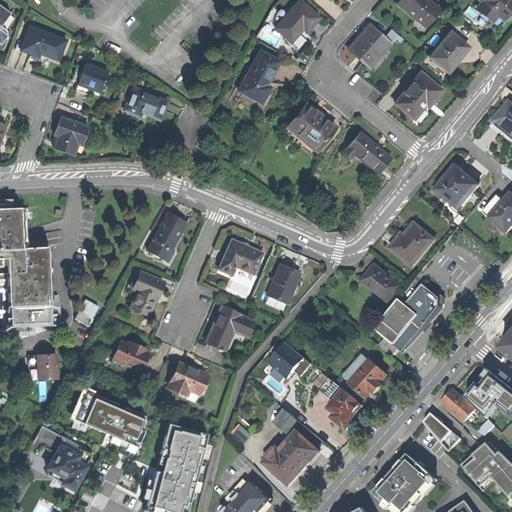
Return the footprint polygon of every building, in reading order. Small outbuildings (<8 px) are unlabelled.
[(399,0),(396,5),(424,27),(438,10),(425,0),(399,0)] [(511,10),(511,2),(508,0),(479,0),(478,2),(481,5),(475,11),(491,25),(497,17),(503,22),(509,15),(511,10)] [(273,31),(290,45),(301,32),(305,35),(311,28),(318,20),(299,3),(273,31)] [(0,46),(2,48),(8,39),(6,33),(2,35),(0,30),(10,16),(0,7),(0,46)] [(371,64),(392,41),(371,23),(360,35),(350,46),(371,64)] [(32,57),(33,53),(40,56),(59,63),(66,42),(29,29),(21,53),(25,54),(32,57)] [(429,59),(447,73),(457,61),(467,48),(449,34),(429,59)] [(237,92),(262,105),(270,89),(266,86),(273,75),(279,63),(259,52),(237,92)] [(108,75),(85,67),(77,88),(75,93),(87,98),(90,92),(100,96),(108,75)] [(394,104),(414,119),(422,110),(421,109),(427,102),(430,104),(436,98),(442,91),(419,73),(394,104)] [(167,104),(133,91),(123,113),(139,119),(141,115),(153,119),(159,122),(167,104)] [(511,107),(509,104),(500,114),(493,122),(501,128),(500,130),(511,139),(511,107)] [(318,115),(305,105),(285,129),(286,130),(282,135),(309,157),(313,152),(314,153),(334,128),(318,115)] [(84,140),(88,128),(61,118),(57,127),(54,135),(58,137),(53,149),(74,156),(81,138),(84,140)] [(359,133),(342,154),(349,160),(353,155),(378,175),(384,168),(391,159),(359,133)] [(458,211),(478,187),(455,168),(444,181),(435,191),(458,211)] [(511,194),(507,201),(499,195),(483,214),(507,234),(511,229),(511,194)] [(20,326),(19,306),(27,305),(28,314),(43,313),(43,305),(49,305),(48,248),(46,248),(46,245),(25,246),(25,250),(22,250),(21,231),(20,210),(4,210),(4,207),(0,207),(0,329),(10,329),(11,328),(19,327),(20,326)] [(166,263),(187,224),(177,219),(168,214),(147,252),(166,263)] [(434,241),(414,225),(405,236),(400,243),(397,241),(389,250),(411,268),(434,241)] [(253,275),(263,253),(245,246),(231,239),(217,271),(232,277),(236,268),(253,275)] [(381,295),(388,302),(400,288),(374,266),(367,275),(361,282),(379,297),(381,295)] [(286,305),(299,275),(289,271),(279,267),(266,296),(286,305)] [(163,282),(140,272),(132,289),(137,291),(130,307),(148,315),(154,300),(157,301),(159,297),(161,292),(159,292),(163,282)] [(392,358),(398,350),(402,353),(413,339),(441,305),(441,297),(424,285),(407,304),(400,299),(374,330),(384,338),(378,347),(392,358)] [(212,325),(205,343),(211,346),(212,348),(222,352),(222,351),(225,352),(234,332),(248,338),(256,322),(241,316),(241,315),(221,306),(212,325)] [(75,319),(87,327),(91,320),(78,313),(75,319)] [(511,358),(511,339),(503,350),(511,358)] [(129,345),(120,342),(111,362),(121,366),(122,363),(141,372),(149,355),(145,352),(140,350),(141,347),(135,345),(131,343),(129,345)] [(269,363),(274,368),(291,347),(286,343),(269,363)] [(295,371),(305,359),(291,347),(274,368),(288,379),(292,375),(295,371)] [(29,380),(57,379),(56,355),(46,355),(28,356),(29,380)] [(343,379),(349,384),(369,361),(363,355),(343,379)] [(312,364),(305,359),(295,371),(301,377),(312,364)] [(387,376),(369,361),(349,384),(362,395),(367,399),(373,392),(375,394),(379,389),(382,385),(380,384),(387,376)] [(64,363),(59,373),(68,379),(73,369),(64,363)] [(183,366),(179,364),(168,388),(186,396),(189,390),(199,395),(208,377),(183,366)] [(482,378),(486,381),(492,373),(488,370),(482,378)] [(478,383),(466,398),(485,416),(495,404),(498,407),(511,417),(511,388),(506,384),(505,386),(500,382),(501,380),(492,373),(486,381),(481,386),(478,383)] [(349,384),(343,379),(337,385),(345,391),(357,402),(362,395),(349,384)] [(336,384),(326,396),(334,403),(345,391),(337,385),(336,384)] [(70,418),(74,420),(86,391),(93,394),(95,392),(83,387),(70,418)] [(465,423),(476,410),(453,389),(447,396),(442,403),(465,423)] [(139,430),(145,417),(124,407),(122,411),(116,408),(117,405),(93,394),(86,391),(74,420),(106,434),(107,430),(114,433),(112,437),(129,444),(137,448),(144,432),(139,430)] [(357,402),(345,391),(334,403),(329,409),(336,414),(333,418),(345,429),(346,428),(348,430),(351,426),(349,424),(352,420),(363,407),(357,402)] [(489,419),(498,407),(495,404),(485,416),(489,419)] [(273,472),(289,486),(306,467),(319,453),(315,449),(322,441),(285,411),(275,422),(286,431),(289,439),(297,437),(291,442),(290,441),(280,452),(275,449),(264,461),(274,471),(273,472)] [(461,439),(446,426),(432,414),(424,423),(450,452),(461,439)] [(495,426),(489,420),(478,431),(485,436),(495,426)] [(168,421),(165,435),(170,437),(173,425),(178,427),(179,424),(168,421)] [(511,424),(503,433),(511,441),(511,424)] [(186,511),(190,500),(194,481),(196,474),(199,465),(201,458),(204,444),(207,434),(178,427),(173,425),(170,437),(165,435),(160,454),(165,456),(162,466),(162,469),(161,473),(156,471),(148,500),(145,511),(146,511),(186,511)] [(41,447),(54,454),(59,445),(60,446),(63,442),(61,436),(42,426),(28,451),(37,455),(41,447)] [(241,447),(250,435),(239,426),(230,437),(241,447)] [(107,441),(110,442),(112,437),(114,433),(107,430),(106,434),(103,439),(107,441)] [(83,448),(61,436),(63,442),(60,446),(78,456),(82,449),(83,448)] [(126,449),(129,444),(112,437),(110,442),(126,449)] [(490,442),(488,444),(499,455),(501,453),(490,442)] [(210,446),(204,444),(201,458),(206,459),(210,446)] [(488,444),(462,466),(481,488),(492,478),(495,482),(511,500),(511,463),(501,453),(499,455),(488,444)] [(54,454),(46,469),(52,472),(50,475),(56,479),(62,482),(61,484),(73,491),(86,467),(86,466),(92,454),(82,449),(78,456),(60,446),(59,445),(54,454)] [(394,511),(410,511),(438,481),(409,456),(396,469),(397,470),(395,473),(388,481),(387,480),(375,495),(394,511)] [(205,466),(199,465),(196,474),(202,476),(205,466)] [(142,499),(148,500),(156,471),(156,469),(151,468),(142,499)] [(484,491),(495,482),(492,478),(481,488),(484,491)] [(200,483),(194,481),(190,500),(195,502),(200,483)] [(259,511),(264,507),(271,499),(250,481),(223,511),(259,511)] [(473,511),(466,502),(451,511),(473,511)]
